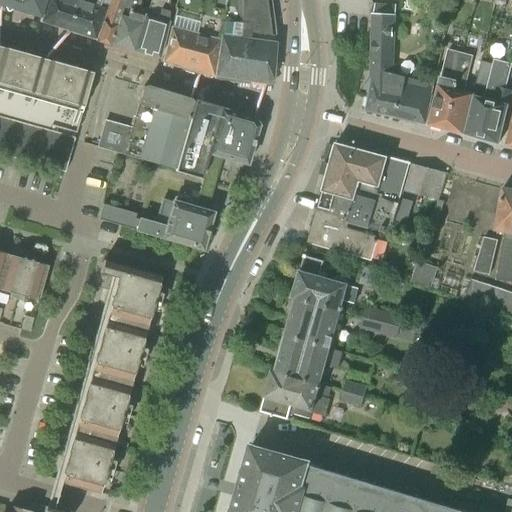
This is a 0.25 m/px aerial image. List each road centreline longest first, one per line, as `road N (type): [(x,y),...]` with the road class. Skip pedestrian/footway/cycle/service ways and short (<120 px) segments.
road 1 (tertiary): [(155,511),(202,341),(302,112)]
road 2 (residential): [(302,112),(511,168)]
road 3 (residential): [(5,482),(47,343)]
